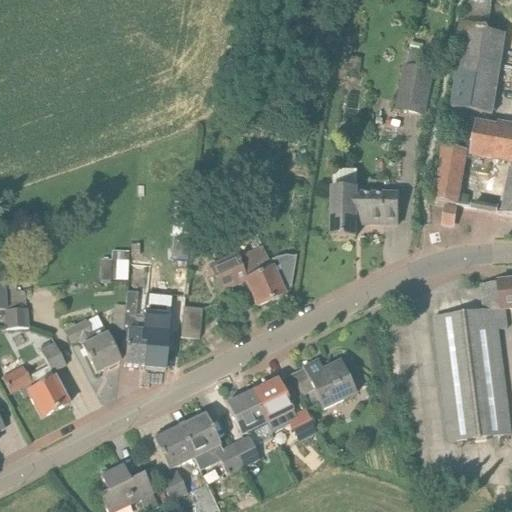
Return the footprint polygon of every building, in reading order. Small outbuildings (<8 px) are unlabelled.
[(488,32),(491,7),(469,3),(465,29),(463,28),(451,109),(492,116),(505,35),(488,32)] [(412,44),(410,53),(421,55),(423,46),(412,44)] [(406,68),(397,111),(423,116),(432,73),(406,68)] [(477,122),(476,126),(470,156),(511,163),(511,125),(498,123),(498,126),(477,122)] [(436,203),(456,207),(466,152),(446,149),(436,203)] [(511,216),(511,170),(511,171),(503,215),(511,216)] [(357,190),(357,171),(334,171),(333,190),(332,190),(331,238),(355,238),(356,221),(382,221),(382,226),(397,227),(398,196),(356,195),(356,190),(357,190)] [(254,198),(254,209),(268,209),(268,198),(254,198)] [(453,225),(456,211),(445,209),(443,223),(453,225)] [(268,263),(261,247),(237,258),(236,255),(208,267),(220,294),(244,283),(256,308),(283,296),(281,292),(290,288),(295,258),(285,257),(276,259),(268,263)] [(128,262),(100,261),(99,282),(126,283),(128,262)] [(27,295),(7,295),(6,273),(0,272),(0,317),(5,317),(5,310),(28,310),(27,295)] [(511,282),(480,286),(483,312),(434,318),(450,444),(510,436),(497,331),(506,331),(504,311),(511,310),(511,282)] [(142,369),(145,346),(141,346),(143,318),(135,317),(137,294),(126,293),(125,307),(122,332),(120,347),(125,348),(123,367),(142,369)] [(144,297),(143,318),(141,346),(145,346),(142,369),(164,371),(167,338),(180,339),(183,308),(184,300),(144,297)] [(110,331),(122,332),(125,307),(112,305),(110,331)] [(183,308),(180,339),(198,341),(202,310),(183,308)] [(28,310),(5,314),(8,333),(31,329),(28,310)] [(77,342),(95,375),(119,363),(100,329),(89,334),(84,324),(64,335),(69,345),(77,342)] [(50,375),(53,374),(65,367),(54,346),(40,354),(50,375)] [(355,396),(339,362),(321,371),(317,362),(302,369),(322,412),(355,396)] [(54,377),(36,387),(33,382),(30,383),(23,369),(3,379),(11,394),(18,390),(22,398),(27,395),(40,420),(68,405),(54,377)] [(294,417),(276,381),(249,394),(263,425),(265,424),(271,434),(290,426),(299,442),(315,434),(304,412),(294,417)] [(240,436),(263,425),(249,394),(225,406),(240,436)] [(227,477),(245,468),(234,447),(222,453),(204,416),(175,430),(190,462),(194,460),(200,473),(219,463),(227,477)] [(169,473),(190,462),(175,430),(152,441),(169,473)] [(245,441),(234,447),(245,468),(257,461),(245,441)] [(154,494),(143,475),(129,482),(122,467),(100,478),(106,492),(98,496),(106,511),(119,511),(139,502),(144,511),(151,511),(159,508),(152,495),(154,494)] [(160,481),(171,503),(188,496),(176,474),(160,481)]
